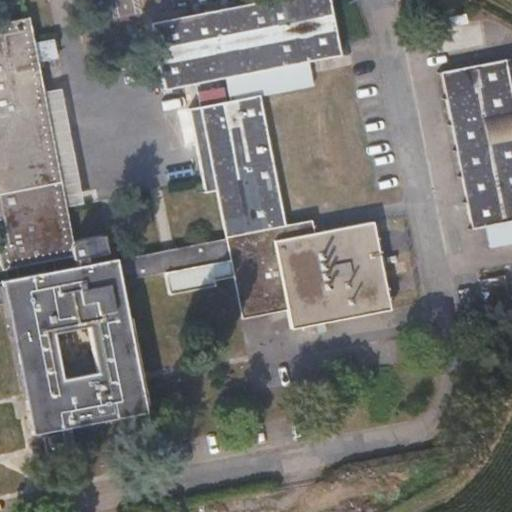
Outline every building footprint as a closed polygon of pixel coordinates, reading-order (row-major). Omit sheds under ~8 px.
[(346,53),(332,0),(246,0),(156,20),(172,91),(202,85),(309,61),(346,53)] [(0,245),(72,228),(54,143),(25,15),(0,20),(0,245)] [(55,40),(36,43),(39,63),(58,60),(55,40)] [(511,218),(511,57),(435,73),(472,228),(511,218)] [(263,100),(316,88),(309,61),(202,85),(208,110),(263,100)] [(396,307),(374,214),(321,226),(318,212),(291,217),(263,100),(208,110),(256,323),(306,311),(309,326),(396,307)] [(145,387),(110,237),(0,261),(0,273),(32,412),(145,387)]
